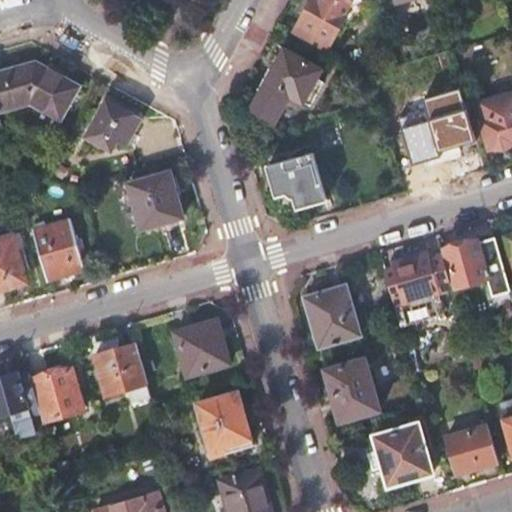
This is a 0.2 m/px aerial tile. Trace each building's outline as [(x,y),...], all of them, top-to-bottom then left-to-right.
[(330,49),(337,37),(354,5),(364,3),(363,0),(312,0),(296,30),(330,49)] [(354,5),(337,37),(341,39),(354,15),(367,11),(364,3),(354,5)] [(291,95),(305,102),(318,79),(323,69),(287,49),(254,108),(277,121),(291,95)] [(38,62),(0,72),(0,107),(2,114),(34,105),(63,121),(83,86),(38,62)] [(318,79),(305,102),(311,106),(325,82),(318,79)] [(511,142),(511,93),(482,102),(487,118),(482,120),(490,149),(511,142)] [(109,100),(89,137),(114,151),(119,140),(129,145),(143,119),(109,100)] [(481,152),(471,117),(428,129),(439,164),(481,152)] [(298,209),(328,200),(314,154),(269,167),(277,196),(282,195),(298,209)] [(131,184),(143,229),(184,218),(172,172),(131,184)] [(35,231),(50,280),(87,269),(73,220),(35,231)] [(14,234),(0,238),(0,290),(28,282),(14,234)] [(507,271),(497,236),(480,241),(444,250),(454,287),(507,271)] [(430,254),(396,264),(407,301),(440,292),(430,254)] [(363,334),(349,283),(306,295),(321,346),(363,334)] [(232,363),(220,319),(177,332),(189,376),(232,363)] [(109,395),(150,384),(138,343),(97,355),(109,395)] [(327,370),(342,421),(382,410),(367,359),(327,370)] [(43,412),(46,422),(87,409),(74,367),(33,379),(41,406),(43,412)] [(33,379),(32,374),(22,377),(21,372),(0,377),(0,417),(13,414),(15,420),(19,434),(23,432),(24,437),(39,433),(33,415),(43,412),(41,406),(33,379)] [(215,456),(239,449),(237,443),(254,438),(241,391),(199,403),(215,456)] [(15,420),(0,424),(0,439),(19,434),(15,420)] [(435,474),(421,423),(376,436),(380,450),(371,453),(375,468),(385,465),(390,486),(435,474)] [(459,474),(500,462),(489,424),(448,436),(459,474)] [(237,443),(239,449),(256,444),(254,438),(237,443)] [(275,511),(263,469),(222,480),(230,511),(275,511)] [(167,511),(161,493),(98,511),(167,511)]
